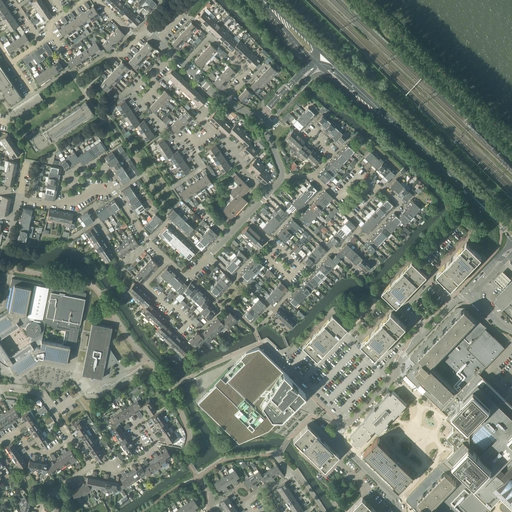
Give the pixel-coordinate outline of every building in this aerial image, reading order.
[(118,11),(124,4),(120,0),(114,7),(118,11)] [(156,4),(151,0),(139,0),(139,1),(138,2),(141,5),(145,1),(152,8),(156,4)] [(42,2),(34,7),(37,12),(45,6),(42,2)] [(124,4),(118,11),(122,15),(128,8),(130,6),(126,2),(124,4)] [(6,6),(0,10),(0,15),(0,16),(9,10),(6,6)] [(45,6),(37,12),(40,17),(48,11),(45,6)] [(89,9),(95,17),(99,15),(93,6),(89,9)] [(126,19),(133,12),(128,8),(122,15),(126,19)] [(86,11),(91,20),(93,22),(96,20),(95,17),(89,9),(86,11)] [(3,20),(11,14),(9,10),(0,16),(3,20)] [(202,22),(209,14),(204,10),(198,17),(202,22)] [(48,11),(40,17),(44,22),(52,16),(48,11)] [(82,14),(87,22),(91,20),(86,11),(84,12),(82,12),(81,13),(82,14)] [(130,23),(137,16),(133,12),(126,19),(130,23)] [(11,14),(3,20),(5,23),(14,18),(11,14)] [(78,16),(84,25),(87,22),(82,14),(78,16)] [(137,16),(130,23),(135,27),(143,18),(138,14),(137,16)] [(209,14),(202,22),(206,25),(213,18),(209,14)] [(74,19),(80,27),(84,25),(78,16),(74,19)] [(8,27),(16,21),(14,18),(5,23),(8,27)] [(213,18),(206,25),(210,29),(217,22),(213,18)] [(71,21),(76,30),(80,27),(74,19),(71,21)] [(16,21),(8,27),(11,31),(19,25),(16,21)] [(67,24),(72,32),(76,30),(71,21),(67,24)] [(187,27),(194,33),(198,28),(191,22),(187,27)] [(217,22),(210,29),(215,33),(221,26),(217,22)] [(63,26),(69,35),(72,32),(67,24),(63,26)] [(69,35),(63,26),(59,29),(65,37),(69,35)] [(221,26),(215,33),(219,37),(225,30),(221,26)] [(114,32),(120,38),(124,34),(118,27),(114,32)] [(194,33),(187,27),(183,31),(190,37),(194,33)] [(223,41),(230,34),(225,30),(219,37),(223,41)] [(190,37),(183,31),(180,35),(186,41),(190,37)] [(110,36),(116,42),(120,38),(114,32),(110,36)] [(20,37),(25,45),(30,41),(25,34),(20,37)] [(230,34),(223,41),(227,45),(234,38),(230,34)] [(186,41),(180,35),(176,39),(182,45),(186,41)] [(106,40),(113,47),(116,42),(110,36),(106,40)] [(25,45),(20,37),(15,40),(20,48),(25,45)] [(234,38),(227,45),(231,49),(233,47),(238,42),(234,38)] [(182,45),(176,39),(172,43),(178,50),(182,45)] [(20,48),(15,40),(10,44),(15,51),(20,48)] [(113,47),(106,40),(102,44),(109,51),(113,47)] [(237,51),(244,44),(240,40),(238,42),(233,47),(237,51)] [(144,43),(143,44),(153,53),(155,51),(156,49),(147,41),(146,43),(144,42),(144,43)] [(47,43),(35,51),(38,56),(41,61),(45,58),(43,55),(41,57),(40,55),(46,51),(49,55),(53,53),(47,43)] [(91,46),(96,53),(101,50),(96,43),(91,46)] [(15,51),(10,44),(5,47),(10,54),(15,51)] [(206,48),(213,55),(217,50),(210,44),(206,48)] [(241,55),(248,48),(244,44),(237,51),(241,55)] [(141,48),(148,55),(151,52),(144,45),(141,48)] [(96,53),(91,46),(86,49),(91,57),(96,53)] [(138,51),(145,58),(148,55),(141,48),(138,51)] [(213,55),(206,48),(202,52),(209,59),(213,55)] [(246,59),(252,52),(248,48),(241,55),(246,59)] [(91,57),(86,49),(82,52),(87,60),(91,57)] [(38,56),(35,51),(23,59),(26,64),(34,59),(37,63),(41,61),(38,56)] [(135,55),(142,62),(145,58),(138,51),(135,55)] [(87,60),(82,52),(77,56),(82,63),(87,60)] [(209,59),(202,52),(198,56),(205,63),(209,59)] [(250,63),(256,56),(252,52),(246,59),(250,63)] [(132,58),(139,65),(142,62),(135,55),(132,58)] [(82,63),(77,56),(72,59),(77,66),(82,63)] [(205,63),(198,56),(194,60),(201,67),(205,63)] [(256,56),(250,63),(254,67),(261,60),(256,56)] [(139,65),(132,58),(128,61),(136,68),(139,65)] [(77,66),(72,59),(67,62),(72,70),(77,66)] [(53,64),(59,72),(63,68),(58,61),(53,64)] [(119,65),(126,72),(129,68),(122,61),(119,65)] [(49,67),(54,75),(59,72),(53,64),(49,67)] [(119,65),(115,68),(123,75),(125,77),(128,73),(126,72),(119,65)] [(266,69),(274,76),(278,71),(270,65),(266,69)] [(225,70),(232,76),(236,72),(229,66),(225,70)] [(0,89),(9,104),(21,96),(13,84),(12,85),(10,83),(11,82),(3,70),(2,71),(0,67),(0,89)] [(44,71),(49,78),(54,75),(49,67),(44,71)] [(123,75),(115,68),(112,71),(120,78),(123,75)] [(170,79),(177,72),(172,68),(166,75),(170,79)] [(262,73),(270,80),(274,76),(266,69),(262,73)] [(221,74),(228,80),(232,76),(225,70),(221,74)] [(39,74),(44,81),(49,78),(44,71),(39,74)] [(120,78),(112,71),(109,75),(117,82),(120,78)] [(177,72),(170,79),(174,83),(181,76),(177,72)] [(259,77),(266,84),(270,80),(262,73),(259,77)] [(44,81),(39,74),(34,77),(39,85),(44,81)] [(218,78),(224,84),(228,80),(221,74),(218,78)] [(117,82),(109,75),(106,78),(114,85),(117,82)] [(181,76),(174,83),(178,87),(185,80),(181,76)] [(255,82),(262,88),(266,84),(259,77),(255,82)] [(114,85),(106,78),(103,81),(111,88),(114,85)] [(224,84),(218,78),(213,83),(220,89),(224,84)] [(185,80),(178,87),(183,91),(189,84),(185,80)] [(111,88),(103,81),(100,85),(107,92),(111,88)] [(262,88),(255,82),(251,86),(258,93),(262,88)] [(189,84),(183,91),(187,95),(193,88),(189,84)] [(193,88),(187,95),(191,99),(198,92),(193,88)] [(242,92),(249,98),(253,94),(246,88),(242,92)] [(161,94),(168,101),(172,97),(165,90),(161,94)] [(198,92),(191,99),(195,103),(202,96),(198,92)] [(249,98),(242,92),(238,97),(245,103),(249,98)] [(168,101),(161,94),(157,99),(164,105),(168,101)] [(202,96),(195,103),(199,107),(206,100),(202,96)] [(153,103),(160,109),(164,105),(157,99),(153,103)] [(119,110),(127,104),(125,100),(116,106),(119,110)] [(57,120),(31,138),(39,150),(51,142),(50,141),(52,140),(52,139),(53,140),(93,113),(86,101),(80,105),(81,107),(58,122),(57,120)] [(160,109),(153,103),(149,107),(156,114),(160,109)] [(122,113),(130,108),(127,104),(119,110),(122,113)] [(304,111),(312,119),(316,115),(308,107),(304,111)] [(124,117),(132,111),(130,108),(122,113),(124,117)] [(182,114),(189,121),(193,116),(186,110),(182,114)] [(124,117),(122,118),(125,122),(127,121),(135,115),(132,111),(124,117)] [(214,123),(220,115),(216,111),(209,119),(214,123)] [(300,115),(308,123),(312,119),(304,111),(300,115)] [(189,121),(182,114),(178,118),(185,125),(189,121)] [(129,124),(138,119),(135,115),(127,121),(129,124)] [(218,126),(224,119),(220,115),(214,123),(218,126)] [(297,119),(304,127),(308,123),(300,115),(297,119)] [(319,126),(327,118),(322,115),(315,122),(319,126)] [(185,125),(178,118),(174,122),(181,129),(185,125)] [(323,130),(330,122),(327,118),(319,126),(323,130)] [(138,119),(129,124),(132,128),(136,126),(140,123),(140,122),(138,119)] [(222,130),(228,123),(224,119),(218,126),(222,130)] [(304,127),(297,119),(293,123),(300,131),(304,127)] [(138,129),(147,124),(144,120),(140,122),(140,123),(136,126),(138,129)] [(330,122),(323,130),(327,134),(334,126),(336,124),(332,120),(330,122)] [(181,129),(174,122),(170,127),(177,133),(181,129)] [(228,123),(222,130),(226,134),(230,131),(229,131),(233,127),(228,123)] [(234,135),(240,127),(236,123),(233,127),(229,131),(230,131),(234,135)] [(147,124),(138,129),(141,133),(149,127),(147,124)] [(334,126),(327,134),(331,137),(338,130),(334,126)] [(143,137),(152,131),(149,127),(141,133),(143,137)] [(238,138),(245,131),(240,127),(234,135),(238,138)] [(290,142),(297,134),(293,130),(286,138),(290,142)] [(335,141),(342,133),(338,130),(331,137),(335,141)] [(152,131),(143,137),(146,141),(154,135),(152,131)] [(242,142),(249,135),(245,131),(238,138),(242,142)] [(342,133),(335,141),(339,145),(346,137),(342,133)] [(0,139),(3,144),(10,139),(7,134),(0,139)] [(294,145),(301,138),(297,134),(290,142),(294,145)] [(249,135),(242,142),(246,146),(249,143),(250,143),(253,139),(249,135)] [(157,148),(166,142),(163,138),(155,144),(157,148)] [(301,138),(294,145),(298,149),(303,143),(305,142),(301,138)] [(10,139),(3,144),(6,149),(14,144),(10,139)] [(95,144),(101,153),(106,150),(100,141),(95,144)] [(160,151),(168,146),(166,142),(157,148),(160,151)] [(254,147),(250,143),(249,143),(246,146),(243,150),(247,154),(254,147)] [(307,147),(303,143),(298,149),(296,151),(300,155),(307,147)] [(9,154),(17,148),(14,144),(6,149),(9,154)] [(91,147),(97,156),(101,153),(95,144),(91,147)] [(210,154),(218,148),(216,144),(207,150),(210,154)] [(343,148),(351,155),(355,151),(347,144),(343,148)] [(162,155),(171,149),(168,146),(160,151),(162,155)] [(97,156),(91,147),(86,150),(92,159),(97,156)] [(258,150),(254,147),(247,154),(251,158),(253,156),(254,157),(260,152),(258,150)] [(307,147),(300,155),(304,159),(306,157),(311,151),(307,147)] [(17,148),(9,154),(13,158),(20,153),(17,148)] [(218,148),(210,154),(212,157),(221,152),(218,148)] [(351,155),(343,148),(340,152),(347,159),(351,155)] [(171,149),(162,155),(165,159),(169,156),(173,153),(171,149)] [(310,161),(317,153),(313,149),(311,151),(306,157),(310,161)] [(82,153),(88,162),(92,159),(86,150),(82,153)] [(172,160),(180,154),(177,150),(173,153),(169,156),(172,160)] [(368,161),(376,154),(372,150),(364,157),(368,161)] [(107,162),(115,156),(112,151),(103,157),(107,162)] [(70,155),(76,164),(80,161),(77,157),(77,156),(74,152),(70,155)] [(215,161),(223,155),(221,152),(212,157),(215,161)] [(347,159),(340,152),(336,156),(343,163),(347,159)] [(82,153),(77,156),(77,157),(80,161),(83,165),(88,162),(82,153)] [(317,153),(310,161),(314,164),(321,157),(317,153)] [(180,154),(172,160),(174,164),(183,158),(180,154)] [(372,165),(380,157),(376,154),(368,161),(372,165)] [(76,164),(70,155),(65,158),(71,167),(76,164)] [(217,165),(226,159),(223,155),(215,161),(217,165)] [(115,156),(107,162),(110,167),(118,161),(115,156)] [(343,163),(336,156),(332,160),(340,167),(343,163)] [(380,157),(372,165),(376,169),(384,161),(380,157)] [(71,167),(65,158),(61,161),(61,162),(54,161),(53,163),(63,165),(67,170),(71,167)] [(183,158),(174,164),(177,167),(185,162),(183,158)] [(220,169),(228,163),(226,159),(217,165),(220,169)] [(254,170),(260,163),(256,159),(249,166),(254,170)] [(340,167),(332,160),(328,164),(336,171),(340,167)] [(113,171),(121,165),(118,161),(110,167),(113,171)] [(380,172),(388,165),(384,161),(376,169),(380,172)] [(185,162),(177,167),(179,171),(188,165),(185,162)] [(228,163),(220,169),(223,172),(231,167),(228,163)] [(254,170),(258,174),(263,169),(265,167),(260,163),(254,170)] [(324,167),(332,175),(336,171),(328,164),(324,167)] [(121,165),(113,171),(116,176),(124,170),(121,165)] [(188,165),(179,171),(182,175),(190,169),(188,165)] [(384,176),(392,168),(388,165),(380,172),(384,176)] [(332,175),(324,167),(321,171),(328,179),(332,175)] [(392,168),(384,176),(389,180),(396,172),(392,168)] [(260,180),(267,173),(263,169),(258,174),(256,176),(260,180)] [(119,180),(127,174),(124,170),(116,176),(119,180)] [(328,179),(321,171),(317,175),(324,183),(328,179)] [(267,173),(260,180),(265,184),(271,177),(267,173)] [(127,174),(119,180),(122,185),(131,179),(127,174)] [(202,177),(208,186),(212,183),(206,175),(202,177)] [(247,184),(237,175),(232,179),(238,184),(230,193),(234,197),(222,210),(226,214),(223,218),(227,222),(239,210),(238,209),(242,204),(243,205),(247,201),(242,196),(250,187),(251,188),(252,187),(248,184),(247,184)] [(208,186),(202,177),(199,180),(204,188),(208,186)] [(393,191),(400,183),(396,179),(389,187),(393,191)] [(204,188),(199,180),(195,182),(201,191),(204,188)] [(201,191),(195,182),(191,185),(197,193),(201,191)] [(306,188),(314,195),(318,191),(310,183),(306,188)] [(400,183),(393,191),(397,194),(404,187),(400,183)] [(197,193),(191,185),(188,187),(193,196),(197,193)] [(303,185),(300,189),(303,192),(310,199),(314,195),(306,188),(303,185)] [(124,196),(133,190),(130,186),(121,191),(124,196)] [(193,196),(188,187),(184,190),(189,198),(193,196)] [(401,198),(408,190),(404,187),(397,194),(401,198)] [(410,188),(408,190),(401,198),(405,202),(412,194),(414,196),(417,193),(410,188)] [(127,201),(136,195),(133,190),(124,196),(127,201)] [(189,198),(184,190),(180,192),(186,201),(189,198)] [(321,194),(329,202),(333,197),(325,190),(321,194)] [(45,192),(42,192),(41,197),(42,197),(41,198),(45,199),(45,198),(55,200),(56,194),(45,192)] [(299,195),(307,203),(310,199),(303,192),(299,195)] [(318,198),(325,205),(329,202),(321,194),(318,198)] [(136,195),(127,201),(130,205),(139,199),(136,195)] [(307,203),(299,195),(295,199),(303,207),(307,203)] [(325,205),(318,198),(314,202),(322,209),(325,205)] [(109,202),(115,211),(120,208),(114,199),(109,202)] [(139,199),(130,205),(133,210),(142,204),(139,199)] [(303,207),(295,199),(292,203),(296,207),(296,208),(299,211),(303,207)] [(383,203),(390,210),(394,206),(386,199),(383,203)] [(292,203),(289,201),(285,205),(288,208),(287,209),(284,211),(289,215),(291,212),(296,208),(296,207),(292,203)] [(409,205),(416,212),(420,208),(413,201),(409,205)] [(105,205),(111,214),(115,211),(109,202),(105,205)] [(133,210),(136,214),(147,207),(144,202),(142,204),(133,210)] [(322,209),(314,202),(310,206),(318,213),(320,215),(324,212),(322,209)] [(379,207),(387,214),(390,210),(383,203),(379,207)] [(100,208),(106,217),(111,214),(105,205),(100,208)] [(416,212),(409,205),(405,209),(413,216),(416,212)] [(306,210),(314,217),(318,213),(310,206),(306,210)] [(375,211),(383,218),(387,214),(379,207),(375,211)] [(106,217),(100,208),(95,212),(101,220),(106,217)] [(277,212),(285,219),(289,215),(284,211),(281,208),(277,212)] [(53,221),(55,210),(49,209),(47,220),(53,221)] [(170,221),(178,213),(173,209),(166,217),(170,221)] [(413,216),(405,209),(401,213),(409,220),(413,216)] [(83,220),(92,215),(88,210),(80,216),(83,220)] [(314,217),(306,210),(303,214),(310,221),(314,217)] [(372,215),(379,222),(383,218),(375,211),(372,215)] [(67,212),(65,223),(64,226),(71,227),(71,224),(71,222),(73,213),(67,212)] [(273,216),(281,223),(285,219),(277,212),(273,216)] [(151,217),(159,225),(163,221),(155,213),(151,217)] [(178,213),(170,221),(174,225),(182,217),(178,213)] [(390,217),(398,225),(402,221),(398,217),(394,213),(390,217)] [(401,213),(398,217),(402,221),(405,224),(409,220),(401,213)] [(182,217),(174,225),(178,228),(186,221),(188,218),(184,214),(182,217)] [(310,221),(303,214),(299,218),(306,225),(310,221)] [(92,215),(83,220),(86,225),(95,219),(92,215)] [(379,222),(372,215),(368,219),(376,226),(379,222)] [(270,220),(277,227),(281,223),(273,216),(270,220)] [(148,221),(155,229),(159,225),(151,217),(148,221)] [(398,225),(390,217),(386,221),(394,229),(398,225)] [(292,218),(288,223),(296,230),(300,226),(295,221),(292,218)] [(344,223),(352,231),(356,226),(348,219),(344,223)] [(364,222),(372,230),(376,226),(368,219),(364,222)] [(277,227),(270,220),(266,224),(274,231),(277,227)] [(155,229),(148,221),(144,226),(152,233),(155,229)] [(182,232),(190,224),(186,221),(178,228),(182,232)] [(394,229),(386,221),(383,225),(390,233),(394,229)] [(372,230),(364,222),(360,227),(368,234),(372,230)] [(19,223),(18,229),(28,231),(33,232),(34,226),(29,225),(19,223)] [(296,230),(288,223),(285,226),(292,234),(296,230)] [(352,231),(344,223),(341,227),(348,234),(352,231)] [(190,224),(182,232),(186,236),(194,228),(190,224)] [(274,231),(266,224),(262,228),(270,235),(274,231)] [(165,237),(172,229),(168,225),(161,233),(165,237)] [(390,233),(383,225),(379,229),(387,237),(390,233)] [(97,231),(94,226),(83,233),(86,238),(88,237),(97,231)] [(246,237),(253,229),(249,226),(242,233),(246,237)] [(281,230),(289,238),(292,234),(285,226),(281,230)] [(348,234),(341,227),(337,231),(345,238),(348,234)] [(206,232),(214,239),(218,235),(210,228),(206,232)] [(18,229),(17,234),(27,236),(32,237),(33,232),(28,231),(18,229)] [(169,240),(176,233),(172,229),(165,237),(169,240)] [(253,229),(246,237),(250,241),(257,233),(253,229)] [(387,237),(379,229),(375,233),(383,240),(387,237)] [(289,238),(281,230),(277,235),(285,242),(289,238)] [(309,235),(305,230),(301,234),(305,238),(309,235)] [(92,242),(101,236),(97,231),(88,237),(92,242)] [(333,235),(341,242),(345,238),(337,231),(333,235)] [(202,236),(210,243),(214,239),(206,232),(202,236)] [(173,244),(180,236),(176,233),(169,240),(173,244)] [(254,244),(261,237),(257,233),(250,241),(254,244)] [(383,240),(375,233),(372,237),(379,244),(383,240)] [(127,237),(134,248),(139,245),(132,234),(127,237)] [(341,242),(333,235),(329,239),(334,243),(337,247),(341,242)] [(95,247),(104,241),(101,236),(92,242),(95,247)] [(177,248),(184,240),(180,236),(173,244),(177,248)] [(210,243),(202,236),(199,240),(206,247),(210,243)] [(122,240),(124,242),(130,251),(134,248),(127,237),(122,240)] [(261,237),(254,244),(258,248),(265,240),(261,237)] [(379,244),(372,237),(368,241),(375,248),(379,244)] [(330,247),(334,243),(329,239),(327,242),(325,240),(324,241),(330,247)] [(184,240),(177,248),(181,252),(188,244),(184,240)] [(206,247),(199,240),(195,244),(203,251),(206,247)] [(99,252),(107,246),(104,241),(95,247),(99,252)] [(375,248),(368,241),(364,245),(372,252),(375,248)] [(120,245),(125,254),(130,251),(124,242),(120,245)] [(451,288),(458,280),(482,256),(467,242),(436,273),(451,288)] [(188,244),(181,252),(184,255),(192,248),(188,244)] [(315,248),(323,255),(327,251),(319,244),(315,248)] [(343,255),(351,248),(347,244),(339,251),(343,255)] [(125,254),(120,245),(115,248),(121,257),(125,254)] [(107,246),(99,252),(102,257),(111,251),(107,246)] [(192,248),(184,255),(189,259),(196,251),(192,248)] [(311,252),(319,259),(323,255),(315,248),(311,252)] [(347,259),(355,251),(351,248),(343,255),(344,255),(347,259)] [(111,251),(102,257),(105,262),(114,256),(111,251)] [(236,255),(244,262),(248,258),(240,251),(236,255)] [(338,252),(336,255),(332,259),(336,263),(339,261),(341,263),(342,261),(340,259),(343,256),(344,255),(343,255),(339,251),(338,252)] [(355,251),(347,259),(351,263),(359,255),(355,251)] [(319,259),(311,252),(308,256),(315,263),(319,259)] [(308,256),(306,254),(302,258),(311,267),(315,263),(308,256)] [(232,259),(240,266),(244,262),(236,255),(232,259)] [(355,266),(362,259),(359,255),(351,263),(355,266)] [(325,260),(333,267),(336,263),(332,259),(329,256),(325,260)] [(264,267),(255,257),(251,262),(258,269),(261,271),(264,267)] [(147,263),(155,270),(159,266),(151,258),(147,263)] [(229,263),(236,270),(240,266),(232,259),(229,263)] [(359,270),(366,262),(362,259),(355,266),(359,270)] [(333,267),(325,260),(321,264),(329,271),(333,267)] [(258,269),(251,262),(247,265),(255,273),(258,269)] [(366,262),(359,270),(363,274),(370,266),(366,262)] [(412,262),(394,280),(382,293),(396,307),(427,276),(412,262)] [(143,267),(151,275),(155,270),(147,263),(143,267)] [(236,270),(229,263),(225,267),(232,274),(236,270)] [(318,268),(325,275),(329,271),(321,264),(318,268)] [(255,273),(247,265),(243,269),(251,277),(255,273)] [(151,275),(143,267),(139,272),(146,279),(151,275)] [(164,278),(172,271),(168,267),(160,275),(164,278)] [(314,272),(322,279),(325,275),(318,268),(314,272)] [(251,277),(243,269),(239,274),(247,281),(248,280),(251,277)] [(172,271),(164,278),(166,280),(168,282),(170,280),(176,274),(172,271)] [(146,279),(139,272),(134,276),(142,283),(146,279)] [(233,281),(223,272),(219,276),(229,285),(233,281)] [(322,279),(314,272),(310,275),(318,283),(322,279)] [(180,278),(176,274),(170,280),(168,282),(172,286),(178,280),(180,278)] [(310,275),(306,279),(314,287),(318,283),(310,275)] [(229,285),(219,276),(215,280),(217,282),(225,289),(229,285)] [(176,289),(184,282),(182,280),(180,278),(178,280),(172,286),(176,289)] [(303,283),(310,291),(314,287),(306,279),(303,283)] [(24,286),(12,283),(7,310),(0,314),(0,360),(1,361),(2,362),(3,362),(5,363),(6,364),(7,364),(8,365),(9,364),(17,374),(39,359),(66,364),(69,352),(74,353),(86,293),(26,281),(24,286)] [(184,282),(176,289),(180,293),(184,290),(188,286),(187,285),(184,282)] [(188,293),(195,286),(191,282),(187,285),(188,286),(184,290),(188,293)] [(225,289),(217,282),(213,286),(221,293),(225,289)] [(277,286),(285,293),(288,289),(281,282),(277,286)] [(132,295),(139,287),(134,283),(125,293),(130,297),(132,295)] [(299,287),(307,295),(310,291),(303,283),(299,287)] [(192,297),(199,289),(195,286),(188,293),(192,297)] [(221,293),(213,286),(210,290),(217,297),(221,293)] [(273,290),(281,297),(285,293),(277,286),(273,290)] [(143,291),(139,287),(132,295),(136,299),(143,291)] [(307,295),(299,287),(295,291),(303,299),(307,295)] [(196,301),(203,293),(199,289),(192,297),(196,301)] [(281,297),(273,290),(270,294),(277,301),(281,297)] [(140,303),(148,295),(143,291),(136,299),(140,303)] [(303,299),(295,291),(291,295),(299,302),(303,299)] [(200,304),(207,297),(203,293),(196,301),(200,304)] [(277,301),(270,294),(266,298),(273,305),(277,301)] [(140,303),(145,307),(149,303),(152,300),(148,295),(140,303)] [(299,302),(291,295),(287,299),(295,307),(299,302)] [(266,306),(256,296),(253,300),(255,303),(263,310),(266,306)] [(200,304),(203,308),(204,308),(207,304),(208,304),(211,301),(207,297),(200,304)] [(146,315),(153,307),(149,303),(145,307),(141,311),(146,315)] [(251,307),(259,314),(263,310),(255,303),(251,307)] [(204,316),(211,308),(208,304),(207,304),(204,308),(203,308),(200,312),(204,316)] [(271,315),(275,319),(282,311),(284,309),(280,305),(271,315)] [(146,315),(144,317),(149,321),(150,319),(158,312),(153,307),(146,315)] [(248,310),(255,318),(259,314),(251,307),(248,310)] [(216,312),(211,308),(204,316),(203,317),(207,321),(216,312)] [(489,511),(490,511),(491,510),(492,507),(490,506),(500,496),(505,500),(500,505),(501,508),(506,511),(511,511),(511,406),(478,374),(505,346),(501,342),(486,329),(487,328),(470,312),(469,312),(466,309),(458,309),(414,355),(414,360),(417,364),(417,366),(419,367),(416,370),(414,372),(414,377),(420,383),(416,388),(415,387),(415,388),(416,389),(419,391),(420,393),(422,394),(423,395),(422,394),(424,392),(448,415),(449,415),(454,415),(456,417),(453,420),(458,425),(448,435),(455,441),(455,444),(457,447),(457,454),(455,456),(453,456),(410,500),(418,508),(413,511),(489,511)] [(255,318),(248,310),(244,315),(251,322),(255,318)] [(286,315),(282,311),(275,319),(279,323),(286,315)] [(155,323),(162,316),(158,312),(150,319),(155,323)] [(225,316),(233,324),(237,319),(229,312),(225,316)] [(406,326),(398,318),(391,312),(361,343),(376,357),(406,326)] [(283,326),(290,319),(286,315),(279,323),(283,326)] [(302,347),(317,361),(347,330),(332,315),(302,347)] [(155,323),(159,327),(159,328),(163,323),(163,324),(166,320),(162,316),(155,323)] [(225,316),(221,321),(225,325),(228,328),(233,324),(225,316)] [(213,322),(221,329),(225,325),(221,321),(217,317),(213,322)] [(290,319),(283,326),(287,330),(290,327),(291,329),(298,322),(292,317),(290,319)] [(221,329),(213,322),(209,326),(217,334),(221,329)] [(82,374),(84,374),(90,376),(91,378),(94,376),(102,378),(103,370),(118,360),(108,346),(112,327),(92,323),(82,374)] [(160,335),(167,328),(163,324),(163,323),(159,328),(159,327),(156,331),(160,335)] [(217,334),(209,326),(205,331),(213,338),(217,334)] [(167,328),(160,335),(165,340),(172,332),(167,328)] [(205,331),(201,335),(205,339),(208,343),(213,338),(205,331)] [(172,332),(165,340),(169,344),(176,336),(172,332)] [(193,336),(200,343),(205,339),(201,335),(197,332),(193,336)] [(176,336),(169,344),(173,348),(181,340),(176,336)] [(200,343),(193,336),(188,341),(196,348),(200,343)] [(178,352),(185,344),(181,340),(173,348),(178,352)] [(185,344),(178,352),(182,356),(189,348),(185,344)] [(305,392),(258,347),(246,353),(198,403),(239,442),(268,430),(292,406),(305,392)] [(360,444),(361,446),(372,435),(370,433),(375,429),(379,433),(407,404),(393,391),(391,393),(390,392),(379,403),(381,404),(376,409),(375,407),(364,418),(365,419),(350,435),(355,439),(352,442),(357,447),(360,444)] [(135,401),(132,403),(136,410),(139,408),(140,410),(143,408),(141,407),(142,406),(141,406),(142,405),(142,400),(139,396),(136,398),(137,400),(135,401)] [(146,409),(153,405),(149,400),(142,405),(141,406),(142,406),(141,407),(143,408),(145,407),(146,409)] [(127,407),(133,415),(135,414),(134,412),(136,410),(132,403),(127,407)] [(126,404),(121,408),(122,410),(128,418),(130,417),(129,415),(131,413),(127,407),(126,404)] [(153,405),(146,409),(148,412),(146,413),(148,416),(156,410),(153,405)] [(14,407),(9,410),(14,419),(16,418),(17,420),(19,419),(20,416),(14,407)] [(9,410),(4,414),(5,416),(13,427),(14,426),(12,423),(16,421),(14,419),(9,410)] [(33,413),(31,410),(22,416),(21,420),(22,420),(24,419),(25,421),(26,421),(32,417),(35,415),(33,413)] [(122,410),(117,413),(122,420),(124,418),(125,420),(128,418),(122,410)] [(118,425),(120,424),(119,422),(122,420),(117,413),(109,419),(109,418),(107,418),(106,419),(105,423),(111,424),(112,424),(113,424),(118,425)] [(153,424),(161,418),(158,413),(152,417),(154,420),(152,421),(153,424)] [(4,414),(0,415),(0,419),(0,420),(6,428),(9,426),(11,428),(13,427),(5,416),(4,414)] [(25,421),(23,422),(25,425),(26,426),(24,427),(26,430),(28,429),(27,428),(38,420),(35,415),(32,417),(26,421),(25,421)] [(155,427),(152,429),(154,431),(156,429),(158,427),(165,423),(167,422),(163,417),(161,418),(153,424),(155,426),(156,427),(155,427)] [(81,419),(71,426),(73,428),(75,427),(76,429),(83,425),(85,424),(81,419)] [(38,420),(27,428),(28,429),(29,429),(29,430),(30,433),(38,427),(39,427),(41,425),(38,420)] [(160,434),(168,428),(165,423),(158,427),(160,430),(158,431),(160,434)] [(113,424),(110,426),(115,434),(121,430),(120,428),(122,426),(120,424),(118,425),(113,424)] [(307,424),(294,437),(293,439),(324,469),(338,455),(307,424)] [(83,425),(76,429),(78,432),(76,433),(78,436),(86,430),(83,425)] [(31,437),(33,440),(34,439),(33,437),(42,432),(38,427),(30,433),(33,436),(31,437)] [(168,428),(160,434),(162,437),(159,439),(160,441),(163,439),(165,437),(171,433),(168,428)] [(86,430),(78,436),(79,438),(81,437),(83,439),(89,435),(86,430)] [(115,434),(114,435),(117,441),(119,439),(127,434),(125,431),(123,433),(121,430),(115,434)] [(37,443),(45,437),(42,432),(33,437),(34,439),(35,440),(37,443)] [(173,433),(172,434),(171,433),(165,437),(163,439),(160,441),(161,442),(164,440),(167,444),(169,442),(171,444),(178,439),(173,433)] [(119,439),(122,444),(130,439),(129,437),(127,434),(119,439)] [(89,435),(83,439),(85,442),(83,443),(84,446),(93,440),(89,435)] [(120,445),(123,451),(134,443),(133,441),(132,441),(132,440),(135,437),(134,436),(133,437),(130,439),(122,444),(120,445)] [(49,442),(45,437),(37,443),(40,448),(49,442)] [(378,437),(363,453),(364,453),(365,452),(395,481),(394,483),(400,489),(416,474),(378,437)] [(93,440),(84,446),(86,448),(88,447),(90,449),(96,445),(93,440)] [(9,452),(18,447),(16,444),(14,446),(12,443),(6,447),(9,452)] [(125,449),(129,454),(135,450),(133,447),(135,446),(134,444),(125,449)] [(96,445),(90,449),(92,452),(90,453),(91,456),(99,450),(96,445)] [(13,457),(19,453),(17,451),(19,449),(18,447),(9,452),(13,457)] [(164,452),(162,453),(167,462),(172,458),(165,448),(163,450),(164,452)] [(67,451),(65,453),(72,463),(77,460),(70,449),(67,451)] [(99,450),(91,456),(93,458),(95,457),(97,460),(103,455),(99,450)] [(155,452),(154,453),(157,457),(162,465),(164,468),(169,464),(167,462),(162,453),(161,454),(158,456),(155,452)] [(19,453),(13,457),(16,462),(22,458),(23,458),(25,457),(23,454),(21,456),(19,453)] [(63,454),(60,456),(66,464),(67,467),(72,463),(65,453),(63,454)] [(36,459),(37,455),(33,454),(32,461),(29,460),(28,465),(29,466),(27,467),(30,472),(36,469),(36,468),(34,466),(35,462),(36,459)] [(56,461),(60,468),(66,464),(60,456),(57,458),(59,460),(56,461)] [(155,458),(152,460),(157,469),(162,465),(157,457),(155,458)] [(16,462),(20,468),(26,463),(27,460),(25,460),(24,461),(22,458),(16,462)] [(157,469),(152,460),(149,462),(150,464),(148,466),(152,472),(157,469)] [(52,461),(50,463),(51,465),(56,471),(60,468),(56,461),(54,463),(52,461)] [(271,468),(276,475),(279,473),(281,477),(284,475),(276,464),(271,468)] [(49,466),(48,465),(47,465),(46,469),(48,471),(50,474),(56,471),(51,465),(49,466)] [(139,469),(136,470),(140,477),(145,473),(146,473),(141,467),(140,465),(137,467),(139,469)] [(141,467),(146,473),(145,473),(147,475),(148,475),(152,472),(148,466),(145,467),(144,465),(141,467)] [(266,471),(273,482),(275,481),(273,477),(276,475),(271,468),(266,471)] [(229,473),(236,484),(238,482),(236,479),(239,476),(234,469),(229,473)] [(130,472),(135,480),(140,477),(136,470),(134,472),(132,470),(130,472)] [(253,474),(258,481),(261,479),(264,483),(265,481),(266,482),(261,475),(259,470),(253,474)] [(273,482),(266,471),(261,475),(266,482),(269,480),(271,483),(273,482)] [(127,474),(125,475),(131,483),(132,485),(137,482),(135,480),(130,472),(127,474)] [(236,484),(229,473),(224,476),(229,483),(232,481),(234,485),(236,484)] [(248,477),(255,488),(257,487),(255,483),(258,481),(253,474),(248,477)] [(131,483),(125,475),(123,476),(119,478),(125,487),(131,483)] [(229,483),(224,476),(219,480),(226,490),(228,489),(226,485),(229,483)] [(87,481),(86,482),(92,490),(96,488),(94,486),(94,485),(92,482),(93,478),(87,477),(87,481)] [(255,488),(248,477),(243,481),(248,488),(251,485),(254,489),(255,488)] [(105,481),(99,480),(98,484),(100,486),(100,487),(104,492),(107,490),(106,488),(104,485),(105,481)] [(226,490),(219,480),(214,483),(219,490),(222,488),(224,492),(226,490)] [(80,483),(87,493),(92,490),(86,482),(84,483),(82,481),(80,483)] [(109,493),(110,494),(114,491),(112,489),(110,486),(111,482),(105,481),(104,485),(106,488),(107,490),(109,493)] [(287,486),(287,485),(285,482),(277,488),(279,491),(287,486)] [(76,488),(81,495),(82,497),(87,493),(80,483),(77,485),(79,487),(76,488)] [(282,495),(289,489),(288,487),(290,485),(289,483),(287,485),(287,486),(279,491),(282,495)] [(81,495),(76,488),(74,490),(72,488),(70,490),(75,498),(81,495)] [(289,489),(282,495),(284,498),(292,493),(291,492),(289,489)] [(286,502),(294,496),(292,494),(295,492),(294,490),(291,492),(292,493),(284,498),(286,502)] [(21,499),(22,501),(23,503),(23,502),(25,505),(29,506),(30,503),(33,504),(34,502),(37,503),(38,499),(34,498),(33,500),(26,499),(25,496),(21,499)] [(227,496),(220,502),(222,505),(230,500),(229,499),(228,496),(227,496)] [(294,496),(286,502),(289,505),(297,500),(296,499),(294,496)] [(222,505),(220,507),(222,510),(224,509),(232,504),(230,501),(233,499),(232,497),(229,499),(230,500),(222,505)] [(291,509),(299,503),(297,501),(300,499),(299,497),(296,499),(297,500),(289,505),(291,509)] [(348,511),(378,511),(363,497),(348,511)] [(188,502),(194,511),(196,511),(197,511),(195,508),(198,506),(193,499),(188,502)] [(18,503),(20,505),(22,509),(22,508),(24,511),(28,511),(29,506),(25,505),(23,502),(23,503),(22,501),(18,503)] [(194,511),(188,502),(183,505),(187,511),(188,511),(191,510),(191,511),(194,511)] [(299,503),(291,509),(293,511),(301,507),(301,506),(299,503)]
